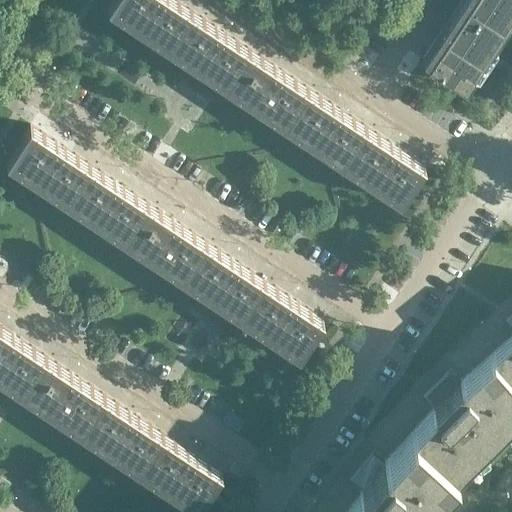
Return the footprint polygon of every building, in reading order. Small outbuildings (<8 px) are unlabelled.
[(425,165),(261,56),(176,0),(112,0),(108,7),(401,201),(425,165)] [(511,0),(460,0),(422,58),(469,89),(511,22),(511,0)] [(323,318),(164,213),(30,124),(6,160),(299,354),(323,318)] [(221,471),(52,360),(0,325),(0,376),(197,508),(205,495),(221,471)] [(511,334),(492,353),(511,375),(511,334)] [(503,422),(511,413),(511,375),(492,353),(462,379),(461,378),(460,379),(460,380),(458,381),(449,372),(435,404),(433,406),(433,405),(432,406),(433,408),(413,429),(456,469),(468,457),(503,422)] [(419,511),(445,481),(456,469),(413,429),(386,459),(385,458),(384,459),(384,460),(383,461),(373,453),(362,486),(361,488),(360,488),(359,489),(361,490),(344,511),(419,511)]
